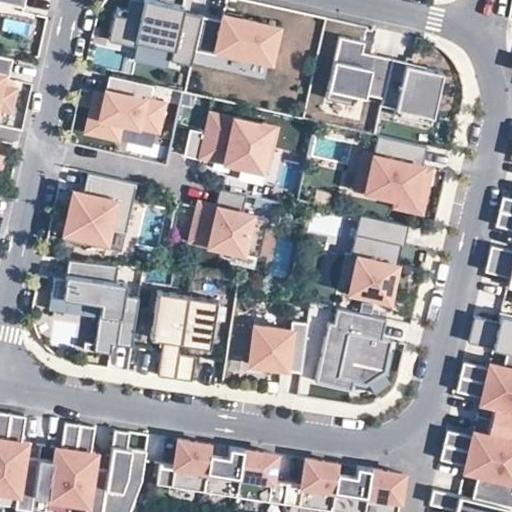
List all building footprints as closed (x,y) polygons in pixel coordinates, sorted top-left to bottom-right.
[(191,48),(199,14),(180,9),(181,4),(161,0),(128,0),(126,9),(116,6),(115,12),(112,12),(106,38),(132,43),(133,38),(170,47),(167,58),(188,63),(191,48)] [(221,7),(220,12),(237,16),(238,11),(221,7)] [(219,18),(199,14),(191,48),(212,52),(213,47),(267,59),(275,25),(237,16),(220,12),(219,18)] [(384,98),(393,59),(376,55),(375,59),(363,56),(364,52),(366,43),(342,37),(328,99),(355,105),(357,96),(367,98),(368,94),(384,98)] [(13,78),(16,61),(0,57),(0,109),(14,113),(19,92),(4,88),(7,77),(13,78)] [(409,63),(393,59),(384,98),(383,106),(397,109),(435,118),(445,73),(426,69),(408,65),(409,63)] [(150,82),(106,72),(102,92),(92,90),(83,129),(115,136),(118,119),(155,128),(161,100),(147,97),(150,82)] [(433,125),(435,118),(397,109),(396,117),(433,125)] [(272,126),(208,111),(203,132),(186,128),(180,154),(198,158),(199,154),(262,169),(272,126)] [(424,175),(431,146),(382,135),(377,155),(368,153),(359,190),(400,199),(398,207),(426,214),(434,177),(424,175)] [(132,183),(83,172),(78,192),(68,190),(57,238),(81,243),(82,236),(101,241),(104,228),(120,232),(132,183)] [(241,194),(215,189),(211,206),(194,202),(193,209),(198,210),(196,217),(191,216),(187,239),(255,253),(263,216),(238,211),(241,194)] [(511,199),(500,197),(496,213),(511,216),(511,199)] [(400,243),(404,224),(355,213),(346,252),(342,251),(333,287),(384,299),(393,262),(378,259),(383,239),(397,243),(400,243)] [(511,216),(496,213),(493,226),(511,230),(511,216)] [(378,259),(393,262),(397,243),(383,239),(378,259)] [(511,251),(488,246),(483,271),(507,277),(511,277),(511,251)] [(122,280),(111,278),(113,265),(63,258),(60,276),(49,275),(46,293),(96,301),(88,348),(106,351),(107,341),(127,344),(135,295),(120,292),(122,280)] [(175,342),(182,294),(153,289),(145,337),(158,339),(152,373),(170,376),(173,351),(175,342)] [(182,294),(175,342),(205,346),(212,299),(182,294)] [(374,347),(381,318),(332,307),(329,321),(324,320),(311,380),(347,388),(349,378),(361,381),(380,369),(384,349),(374,347)] [(509,352),(511,353),(511,323),(511,325),(477,317),(470,343),(509,352)] [(280,368),(296,370),(303,320),(287,318),(286,326),(249,321),(244,361),(281,366),(280,368)] [(387,334),(406,338),(409,324),(390,319),(387,334)] [(173,351),(170,376),(187,379),(191,354),(173,351)] [(511,353),(509,352),(506,367),(492,364),(491,369),(466,363),(462,377),(511,389),(511,353)] [(511,389),(462,377),(459,392),(484,398),(483,403),(496,406),(493,421),(511,425),(511,389)] [(0,491),(12,415),(0,412),(0,491)] [(27,417),(12,415),(0,491),(19,494),(17,509),(32,511),(41,460),(26,457),(28,444),(23,443),(27,417)] [(511,425),(493,421),(489,435),(475,432),(474,437),(449,431),(446,443),(488,453),(488,455),(511,460),(511,425)] [(69,502),(81,426),(67,423),(62,449),(58,448),(55,462),(41,460),(32,511),(35,511),(48,511),(51,499),(69,502)] [(96,428),(81,426),(69,502),(88,505),(87,511),(103,511),(110,470),(95,468),(97,454),(92,454),(96,428)] [(131,433),(116,431),(110,470),(103,511),(132,511),(143,485),(148,452),(128,449),(131,433)] [(216,453),(217,444),(185,439),(181,465),(166,463),(160,499),(208,506),(216,453)] [(446,443),(442,461),(467,467),(466,472),(479,475),(474,499),(511,508),(511,460),(488,455),(488,453),(446,443)] [(235,456),(216,453),(208,506),(239,511),(249,449),(236,447),(235,456)] [(282,454),(249,449),(239,511),(245,511),(288,511),(293,483),(278,480),(282,454)] [(337,511),(344,473),(345,464),(313,459),(309,485),(293,483),(288,511),(337,511)] [(363,476),(344,473),(337,511),(369,511),(377,469),(364,467),(363,476)] [(403,511),(410,474),(377,469),(369,511),(403,511)] [(511,511),(511,508),(474,499),(435,490),(431,504),(456,510),(456,511),(511,511)]
